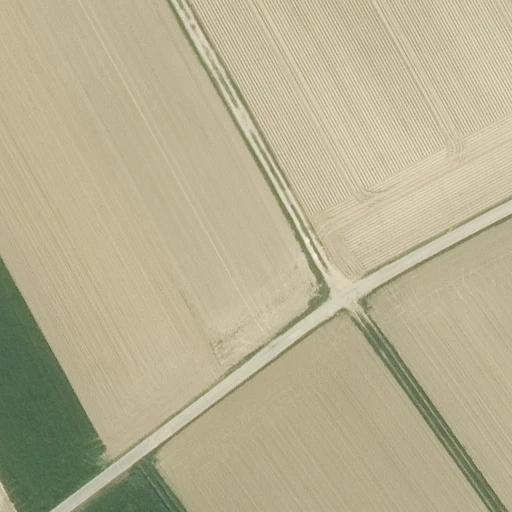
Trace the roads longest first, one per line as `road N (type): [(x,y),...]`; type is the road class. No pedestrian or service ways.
road 1 (track): [(176,0),(323,268),(491,511)]
road 2 (track): [(511,208),(344,298),(61,511)]
